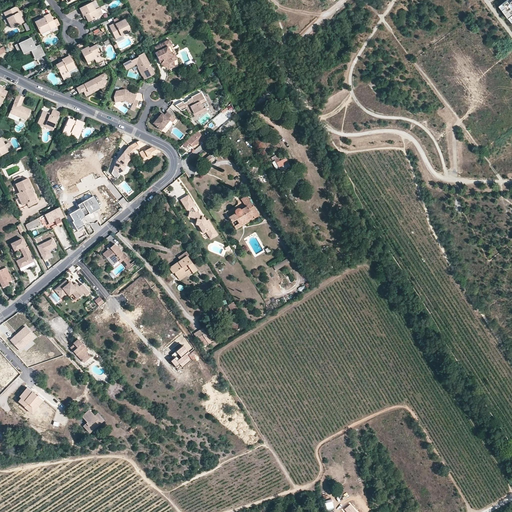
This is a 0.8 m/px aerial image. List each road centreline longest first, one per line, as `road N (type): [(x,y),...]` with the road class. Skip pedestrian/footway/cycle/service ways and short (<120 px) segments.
road 1 (unclassified): [(73,257),(174,371)]
road 2 (residential): [(0,72),(136,132)]
road 3 (residential): [(73,257),(175,164)]
